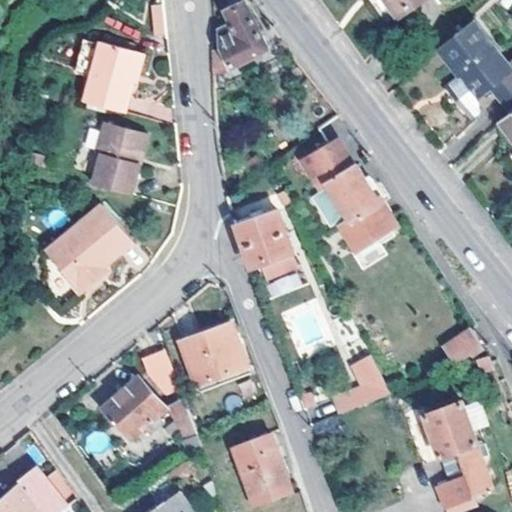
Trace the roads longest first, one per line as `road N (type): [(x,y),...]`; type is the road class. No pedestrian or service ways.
road 1 (tertiary): [(511,298),(274,0)]
road 2 (residential): [(322,511),(231,265),(200,236)]
road 3 (residential): [(0,427),(181,278),(200,236)]
road 4 (residential): [(200,236),(190,0)]
